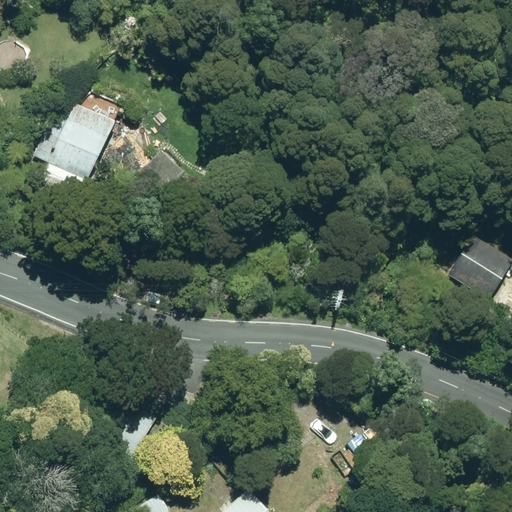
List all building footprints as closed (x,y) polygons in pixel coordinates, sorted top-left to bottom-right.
[(30,204),(71,222),(110,131),(70,113),(30,204)] [(135,178),(158,203),(181,180),(158,156),(135,178)] [(101,448),(128,463),(152,420),(125,405),(101,448)] [(316,441),(330,457),(344,444),(331,428),(316,441)] [(257,511),(241,493),(220,511),(257,511)] [(165,511),(155,496),(133,510),(134,511),(165,511)]
